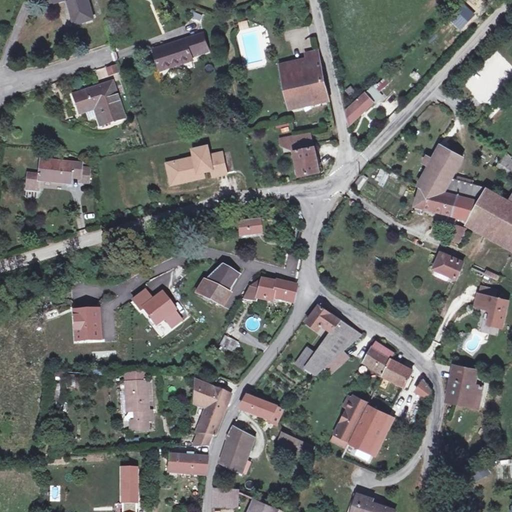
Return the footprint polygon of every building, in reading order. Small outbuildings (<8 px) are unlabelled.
[(94,19),(87,0),(54,0),(56,3),(64,0),(67,0),(75,25),(94,19)] [(475,16),(464,5),(452,17),(462,28),(475,16)] [(209,51),(203,34),(154,50),(160,70),(193,60),(192,57),(209,51)] [(329,98),(318,51),(306,54),(307,57),(310,69),(283,75),(290,106),(329,98)] [(307,57),(280,64),(283,75),(310,69),(307,57)] [(106,68),(109,75),(119,71),(117,64),(106,68)] [(351,124),(374,103),(382,96),(378,92),(392,79),(388,75),(377,85),(373,86),(347,111),(350,124),(351,124)] [(124,118),(112,82),(73,96),(79,114),(85,112),(95,109),(98,118),(101,126),(124,118)] [(355,91),(351,87),(346,91),(351,95),(355,91)] [(95,109),(85,112),(88,122),(98,118),(95,109)] [(320,172),(313,144),(311,133),(297,136),(299,143),(293,144),(295,152),(300,176),(320,172)] [(299,143),(297,136),(281,140),(283,146),(295,152),(293,144),(299,143)] [(235,172),(230,151),(210,156),(208,147),(198,149),(200,157),(195,158),(168,164),(171,179),(185,176),(186,181),(198,179),(197,173),(204,172),(212,170),(214,177),(235,172)] [(421,188),(445,193),(481,202),(488,189),(489,188),(473,184),(452,179),(454,175),(464,158),(443,147),(435,161),(427,157),(426,157),(426,158),(424,162),(424,163),(428,166),(428,167),(431,169),(421,188)] [(511,175),(511,166),(502,159),(498,166),(511,176),(511,175)] [(81,165),(41,161),(39,176),(28,175),(26,190),(39,191),(40,179),(71,182),(71,178),(80,179),(79,183),(89,184),(90,169),(81,168),(81,165)] [(384,187),(389,172),(379,169),(374,183),(384,187)] [(474,180),(454,175),(452,179),(473,184),(474,180)] [(185,176),(171,179),(172,184),(186,181),(185,176)] [(421,188),(416,206),(470,221),(511,244),(511,202),(509,201),(488,189),(481,202),(445,193),(421,188)] [(261,233),(259,221),(239,223),(241,236),(261,233)] [(457,279),(464,263),(441,253),(434,269),(436,270),(450,276),(457,279)] [(196,294),(220,305),(238,275),(224,265),(206,282),(205,281),(196,294)] [(450,276),(436,270),(434,274),(435,276),(446,281),(449,280),(450,276)] [(487,270),(484,274),(497,281),(500,276),(487,270)] [(248,299),(248,297),(273,301),(274,298),(294,302),(297,286),(277,281),(276,282),(266,280),(261,280),(250,287),(244,298),(248,299)] [(496,286),(474,281),(472,290),(479,292),(475,307),(492,311),(487,331),(506,336),(511,311),(511,299),(494,295),(496,286)] [(162,291),(151,298),(145,289),(131,299),(153,329),(165,321),(171,330),(184,321),(162,291)] [(345,351),(362,336),(319,306),(307,323),(319,331),(323,325),(332,332),(317,353),(306,368),(317,376),(325,368),(345,351)] [(102,341),(100,307),(70,309),(73,343),(102,341)] [(236,341),(228,338),(223,347),(231,351),(236,341)] [(384,374),(391,359),(395,353),(377,342),(373,347),(365,362),(384,374)] [(306,368),(317,353),(308,347),(295,364),(305,371),(306,368)] [(218,359),(223,352),(219,350),(214,356),(218,359)] [(345,351),(325,368),(331,375),(351,358),(345,351)] [(384,374),(383,376),(406,387),(413,371),(391,359),(384,374)] [(454,365),(448,396),(470,399),(469,404),(479,405),(483,387),(475,385),(478,370),(454,365)] [(58,404),(62,374),(56,373),(52,403),(58,404)] [(423,381),(416,391),(428,398),(431,393),(432,392),(431,389),(429,386),(423,381)] [(130,431),(148,430),(148,421),(153,421),(152,411),(149,411),(147,382),(125,383),(127,412),(134,411),(135,421),(130,421),(130,431)] [(207,410),(214,389),(197,384),(194,394),(194,396),(197,396),(194,406),(207,410)] [(232,392),(214,389),(207,410),(209,411),(213,401),(227,407),(232,392)] [(242,408),(272,420),(271,422),(276,424),(283,409),(277,407),(278,406),(248,394),(241,407),(242,408)] [(348,409),(353,399),(349,397),(344,407),(348,409)] [(366,406),(353,399),(348,409),(335,435),(349,441),(366,406)] [(216,435),(227,407),(213,401),(209,411),(202,429),(212,433),(216,435)] [(351,443),(371,453),(389,416),(369,406),(351,443)] [(237,428),(233,426),(227,438),(229,439),(221,463),(241,472),(242,471),(246,474),(251,463),(246,461),(254,438),(237,428)] [(200,429),(195,441),(208,445),(212,433),(202,429),(200,429)] [(279,440),(311,455),(314,447),(283,433),(279,440)] [(349,441),(335,435),(332,441),(346,448),(349,441)] [(187,456),(169,455),(168,472),(206,475),(208,457),(194,456),(187,456)] [(474,473),(478,481),(490,475),(486,467),(474,473)] [(232,489),(215,488),(213,507),(239,508),(240,492),(240,491),(232,490),(232,489)] [(351,511),(395,511),(396,511),(368,502),(369,498),(358,494),(351,511)] [(277,511),(279,509),(256,499),(250,511),(277,511)]
